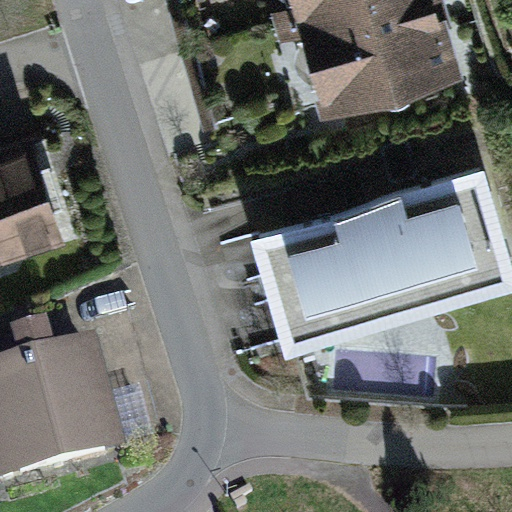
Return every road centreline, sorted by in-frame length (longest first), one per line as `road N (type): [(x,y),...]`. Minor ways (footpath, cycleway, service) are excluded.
road 1 (residential): [(104,50),(209,425)]
road 2 (residential): [(209,425),(397,451),(511,444)]
